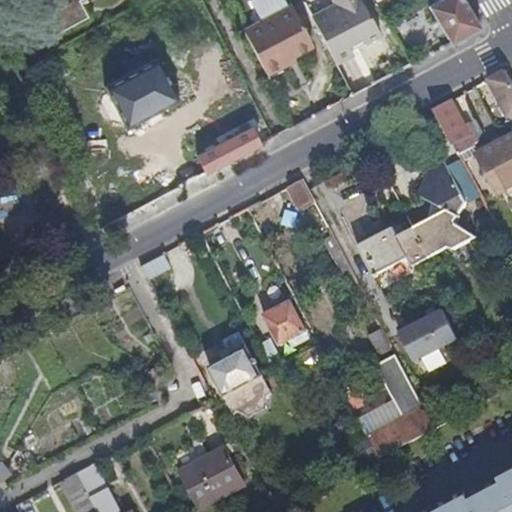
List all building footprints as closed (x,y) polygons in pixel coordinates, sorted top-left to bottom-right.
[(30,0),(53,42),(88,22),(79,7),(91,0),(30,0)] [(336,0),(340,8),(313,22),(337,68),(351,60),(347,51),(361,43),(363,48),(379,41),(358,0),(336,0)] [(481,31),(462,0),(446,0),(430,10),(452,47),(481,31)] [(292,10),(244,35),(266,77),(288,65),(286,62),(312,49),(292,10)] [(163,72),(158,63),(106,91),(109,97),(104,99),(103,105),(113,125),(121,128),(125,126),(128,131),(180,103),(171,87),(177,83),(169,69),(163,72)] [(511,79),(508,73),(492,81),(511,118),(511,79)] [(437,111),(462,157),(478,148),(453,102),(437,111)] [(200,163),(208,178),(262,149),(253,133),(200,163)] [(511,139),(481,156),(501,196),(511,190),(511,139)] [(432,223),(416,231),(432,260),(450,251),(457,252),(480,240),(456,225),(470,206),(441,153),(420,198),(437,206),(432,223)] [(317,206),(311,193),(304,182),(289,189),(303,214),(317,206)] [(81,196),(95,223),(101,219),(101,213),(89,191),(81,196)] [(432,260),(416,231),(401,238),(396,230),(361,247),(376,277),(409,259),(414,269),(432,260)] [(173,270),(166,255),(142,268),(150,283),(173,270)] [(112,300),(131,327),(144,317),(125,290),(112,300)] [(293,303),(265,318),(281,348),(309,334),(293,303)] [(461,343),(445,314),(423,326),(424,328),(419,331),(418,329),(403,337),(417,366),(461,343)] [(394,350),(385,332),(372,339),(381,357),(394,350)] [(274,398),(241,336),(225,345),(233,359),(211,371),(237,417),(241,415),(252,421),(269,412),(270,400),(274,398)] [(331,362),(323,348),(289,366),(297,379),(331,362)] [(392,428),(371,439),(373,442),(383,461),(438,432),(399,358),(385,365),(389,372),(382,375),(390,391),(392,390),(403,411),(406,409),(411,418),(392,428)] [(389,372),(385,365),(379,369),(382,375),(389,372)] [(387,419),(392,428),(411,418),(406,409),(403,411),(387,419)] [(363,447),(374,466),(383,461),(373,442),(363,447)] [(248,486),(228,450),(184,473),(204,511),(248,486)] [(2,461),(0,462),(0,475),(4,481),(13,474),(2,461)] [(119,511),(94,467),(79,475),(99,511),(119,511)] [(511,511),(511,474),(501,481),(503,486),(471,503),(468,499),(443,511),(511,511)] [(99,511),(79,475),(63,483),(78,511),(99,511)] [(298,490),(272,503),(277,511),(287,511),(306,502),(298,490)]
